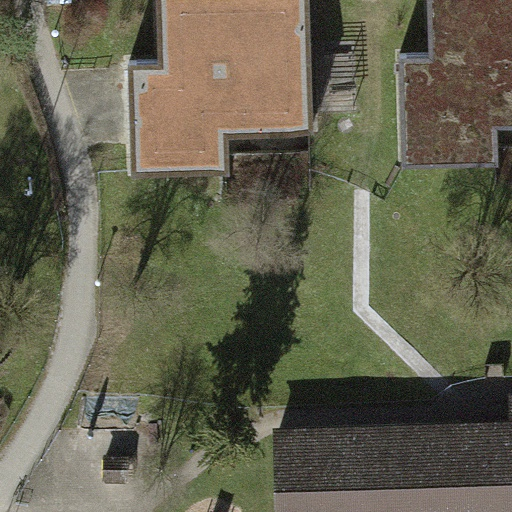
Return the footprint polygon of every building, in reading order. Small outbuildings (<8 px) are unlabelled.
[(213,138),(316,134),(311,0),(147,0),(150,69),(120,70),(123,178),(214,175),(213,138)] [(511,0),(311,0),(316,134),(396,132),(394,67),(424,66),(421,0),(511,0)] [(394,67),(396,132),(397,168),(506,165),(505,133),(511,132),(511,0),(421,0),(424,66),(394,67)] [(511,511),(511,390),(504,391),(504,427),(271,431),(272,511),(511,511)] [(65,438),(107,456),(125,414),(83,397),(65,438)]
